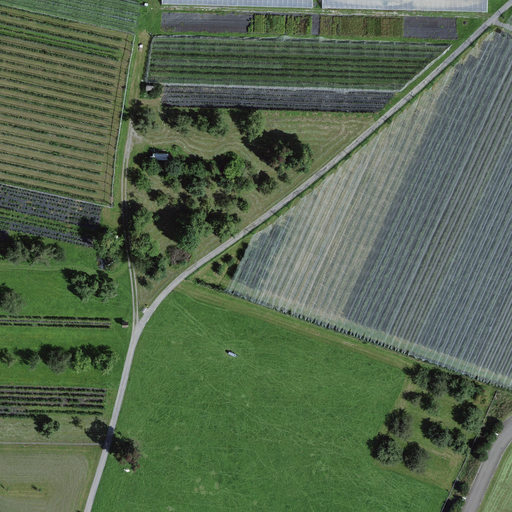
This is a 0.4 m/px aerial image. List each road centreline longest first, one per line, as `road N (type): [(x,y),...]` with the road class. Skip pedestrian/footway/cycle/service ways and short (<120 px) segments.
road 1 (track): [(511,9),(167,294),(134,337),(88,511)]
road 2 (track): [(134,337),(119,199),(134,89)]
